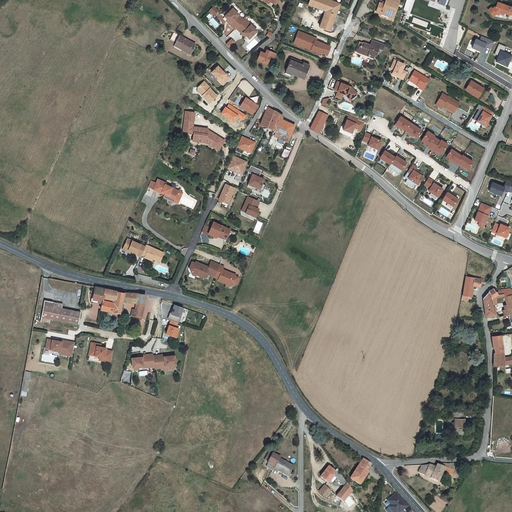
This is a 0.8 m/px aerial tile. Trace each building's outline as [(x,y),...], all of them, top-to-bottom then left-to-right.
[(268,9),(274,0),(273,0),(254,0),(254,1),(262,7),(263,5),(268,9)] [(326,21),(330,11),(303,0),(299,11),(306,14),(304,22),(313,26),(311,34),(320,37),(323,30),(327,32),(330,23),(326,21)] [(395,0),(393,0),(382,0),(380,6),(375,4),(371,14),(375,16),(376,13),(382,15),(382,17),(388,19),(395,0)] [(511,16),(511,8),(506,8),(494,2),(492,8),(489,6),(485,9),(489,14),(492,13),(493,14),(495,13),(499,14),(500,13),(506,16),(511,16)] [(209,11),(214,16),(219,11),(214,6),(209,11)] [(208,16),(204,20),(209,24),(213,20),(208,16)] [(227,18),(225,16),(218,23),(220,25),(227,18)] [(240,29),(228,17),(227,18),(220,25),(219,26),(222,29),(225,32),(224,33),(229,39),(231,38),(240,29)] [(240,29),(231,38),(236,44),(238,42),(240,45),(243,49),(252,40),(241,28),(240,29)] [(471,40),(467,48),(479,53),(481,49),(480,49),(479,48),(480,46),(481,46),(486,49),(490,42),(477,36),(475,42),(471,40)] [(182,60),(188,51),(168,39),(164,45),(170,49),(168,51),(182,60)] [(313,47),(293,40),(289,52),(323,65),(326,55),(312,49),(313,47)] [(377,52),(379,46),(368,42),(366,47),(359,45),(358,48),(355,47),(352,55),(369,61),(370,58),(372,59),(375,51),(377,52)] [(501,47),(494,44),(490,55),(494,56),(491,62),(501,66),(503,61),(507,63),(509,57),(500,54),(500,55),(498,54),(499,53),(501,47)] [(224,60),(229,55),(226,51),(220,56),(224,60)] [(270,69),(271,65),(262,61),(260,65),(255,63),(252,71),(262,75),(265,67),(270,69)] [(397,72),(399,66),(389,62),(385,71),(388,72),(386,76),(398,82),(401,74),(397,72)] [(300,86),(304,72),(294,69),(294,72),(284,70),(281,80),(300,86)] [(217,87),(223,80),(220,77),(219,78),(216,75),(211,70),(205,77),(217,87)] [(424,82),(409,73),(404,81),(412,86),(411,87),(411,88),(414,90),(417,92),(424,82)] [(470,87),(465,84),(461,92),(473,99),(479,90),(471,86),(470,87)] [(204,93),(204,92),(198,86),(192,93),(192,98),(194,98),(195,98),(198,99),(197,101),(205,107),(212,99),(204,93)] [(347,92),(331,86),(328,95),(340,100),(344,105),(352,99),(347,92)] [(430,104),(434,107),(436,105),(438,106),(448,113),(454,103),(437,93),(430,104)] [(240,102),(234,110),(246,118),(251,110),(240,102)] [(222,108),(220,111),(219,111),(215,117),(227,125),(231,119),(237,123),(240,119),(222,108)] [(485,118),(488,114),(478,108),(475,112),(477,113),(471,123),(480,128),(486,118),(485,118)] [(254,129),(265,134),(273,119),(266,114),(262,111),(254,129)] [(181,114),(180,122),(189,123),(190,115),(181,114)] [(314,114),(305,130),(314,134),(322,118),(314,114)] [(364,123),(358,121),(358,120),(348,116),(343,129),(353,133),(355,128),(361,131),(364,123)] [(275,120),(273,119),(265,134),(273,138),(284,143),(290,131),(286,129),(277,125),(277,122),(275,120)] [(416,134),(395,120),(390,127),(412,142),(416,134)] [(189,123),(180,122),(178,135),(189,136),(189,135),(188,133),(188,130),(189,123)] [(203,132),(188,130),(188,133),(189,135),(189,136),(188,143),(201,145),(214,153),(220,143),(208,136),(206,139),(202,137),(203,133),(203,132)] [(431,139),(423,134),(416,145),(437,159),(443,148),(436,143),(435,144),(430,141),(431,139)] [(367,138),(361,135),(358,143),(364,145),(363,148),(374,152),(377,144),(371,141),(367,139),(367,138)] [(284,143),(273,138),(271,143),(282,148),(284,143)] [(245,156),(249,146),(236,140),(231,150),(245,156)] [(390,158),(381,152),(374,160),(385,167),(386,165),(390,158)] [(457,159),(446,152),(441,161),(444,163),(445,162),(449,164),(456,168),(457,167),(460,169),(464,172),(468,164),(457,158),(457,159)] [(391,156),(390,158),(386,165),(397,173),(402,164),(391,156)] [(235,177),(241,165),(227,158),(221,171),(235,177)] [(413,169),(409,166),(402,175),(405,177),(402,180),(414,188),(419,178),(411,173),(413,169)] [(250,180),(253,173),(248,171),(245,178),(249,180),(244,191),(250,193),(250,191),(260,196),(262,190),(259,189),(261,185),(256,182),(250,180)] [(250,180),(256,182),(259,176),(253,173),(250,180)] [(430,183),(425,179),(419,187),(425,190),(424,193),(433,199),(439,191),(429,185),(430,183)] [(503,191),(506,182),(501,181),(498,188),(487,183),(484,191),(495,196),(498,190),(502,192),(503,191)] [(511,183),(506,182),(503,191),(510,194),(508,199),(509,199),(508,202),(511,203),(511,183)] [(152,183),(148,193),(156,196),(156,195),(159,196),(159,198),(158,200),(163,202),(164,199),(171,202),(174,195),(159,188),(160,187),(152,183)] [(225,208),(232,192),(223,188),(216,203),(225,208)] [(453,200),(443,193),(437,202),(448,208),(453,200)] [(164,199),(163,202),(171,206),(176,196),(174,195),(171,202),(164,199)] [(252,213),(256,207),(244,201),(239,211),(243,213),(241,217),(251,222),(253,217),(253,216),(253,214),(252,213)] [(484,212),(486,207),(477,203),(475,207),(475,208),(474,208),(469,220),(474,222),(479,224),(482,216),(481,215),(482,212),(484,212)] [(500,237),(504,228),(495,224),(494,225),(489,223),(486,231),(500,237)] [(225,238),(227,232),(212,224),(209,230),(206,235),(214,240),(215,238),(224,244),(226,239),(225,238)] [(206,235),(209,230),(203,227),(200,232),(206,235)] [(123,242),(119,251),(126,255),(133,258),(133,259),(136,260),(137,257),(141,259),(148,262),(155,265),(159,256),(142,248),(141,250),(123,242)] [(186,270),(187,274),(193,276),(192,277),(201,281),(203,276),(207,278),(211,269),(207,267),(205,270),(195,265),(194,266),(192,265),(189,264),(186,270)] [(217,268),(208,264),(207,267),(211,269),(207,278),(215,282),(216,279),(212,277),(217,268)] [(221,269),(217,268),(212,277),(216,279),(215,282),(214,283),(223,287),(224,286),(229,289),(232,287),(235,281),(232,279),(230,279),(230,277),(219,272),(221,269)] [(486,279),(466,277),(460,300),(467,301),(468,295),(471,295),(473,284),(479,285),(480,282),(485,283),(486,279)] [(123,304),(124,302),(126,293),(97,289),(95,303),(102,304),(102,310),(123,314),(125,305),(123,304)] [(483,298),(486,316),(495,315),(495,314),(494,311),(493,312),(492,306),(492,300),(498,295),(496,292),(493,289),(489,290),(483,298)] [(137,304),(138,294),(126,293),(124,302),(136,304),(137,304)] [(146,296),(138,294),(137,304),(136,304),(135,310),(133,310),(132,316),(142,318),(146,296)] [(506,303),(504,297),(504,294),(498,295),(492,300),(492,306),(494,306),(495,307),(507,304),(506,303)] [(511,294),(504,297),(506,303),(507,304),(508,308),(503,310),(505,315),(510,314),(511,313),(511,294)] [(59,303),(43,301),(41,317),(57,320),(59,303)] [(170,308),(169,312),(167,311),(166,315),(177,319),(178,315),(177,315),(181,305),(172,302),(170,308)] [(77,324),(79,311),(61,308),(61,303),(59,303),(57,320),(77,324)] [(176,326),(173,325),(175,320),(168,318),(164,331),(173,335),(176,326)] [(503,351),(500,335),(491,336),(492,347),(493,347),(493,348),(493,352),(503,351)] [(60,343),(45,340),(43,351),(58,353),(58,356),(70,358),(73,343),(61,341),(60,343)] [(100,345),(89,343),(88,356),(98,358),(98,361),(108,363),(111,352),(105,351),(105,349),(100,348),(100,345)] [(135,353),(128,353),(129,363),(130,363),(135,362),(140,362),(140,363),(151,363),(150,352),(150,350),(139,351),(139,353),(135,353)] [(161,351),(150,352),(151,363),(151,364),(161,364),(161,362),(167,362),(171,362),(172,362),(171,352),(165,352),(161,353),(161,351)] [(505,365),(503,351),(493,352),(493,366),(505,365)] [(27,396),(30,372),(26,371),(22,396),(27,396)] [(449,418),(449,422),(449,433),(458,433),(459,411),(445,411),(446,418),(449,418)] [(286,475),(291,467),(278,459),(279,457),(271,453),(266,463),(273,467),(273,468),(286,476),(286,475)] [(366,472),(370,464),(369,462),(362,458),(349,480),(358,486),(367,473),(366,472)] [(447,466),(448,462),(431,463),(429,465),(424,477),(430,480),(436,471),(452,476),(455,469),(447,466)] [(424,477),(429,465),(414,465),(412,472),(424,477)] [(334,472),(328,467),(320,477),(328,483),(329,480),(328,480),(334,472)] [(336,496),(343,502),(352,491),(346,483),(336,496)] [(324,486),(319,492),(326,497),(330,491),(324,486)] [(403,510),(406,507),(390,489),(381,497),(384,501),(382,503),(389,511),(391,508),(393,510),(398,505),(403,510)]
